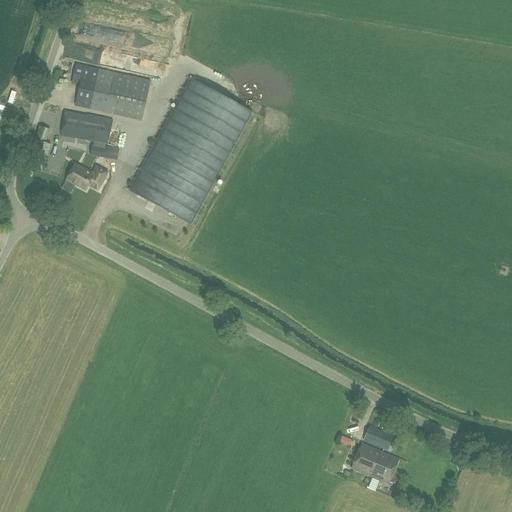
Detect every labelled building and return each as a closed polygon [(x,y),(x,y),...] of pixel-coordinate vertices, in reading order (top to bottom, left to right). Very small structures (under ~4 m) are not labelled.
[(76,105),(143,120),(151,80),(76,64),(72,83),(80,85),(76,105)] [(250,113),(193,81),(132,192),(189,224),(250,113)] [(108,145),(112,119),(84,114),(84,115),(65,112),(61,136),(93,141),(93,142),(94,143),(105,144),(108,145)] [(41,172),(52,144),(45,142),(50,129),(40,126),(26,167),(41,172)] [(120,149),(105,147),(105,144),(94,143),(94,144),(93,144),(91,156),(118,161),(120,149)] [(98,190),(107,173),(96,167),(93,174),(75,164),(67,181),(86,191),(89,186),(98,190)] [(394,436),(376,428),(370,425),(364,440),(370,442),(388,450),(394,436)] [(335,446),(346,449),(349,440),(338,437),(335,446)] [(372,476),(382,453),(362,444),(352,468),(372,476)] [(399,460),(382,453),(372,476),(389,484),(399,460)]
